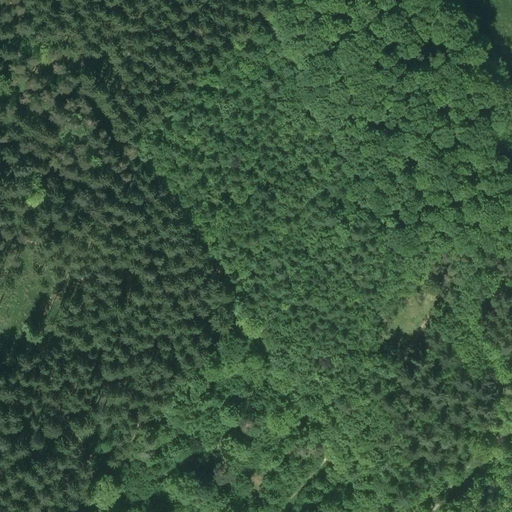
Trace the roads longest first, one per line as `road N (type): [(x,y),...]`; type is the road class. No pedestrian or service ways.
road 1 (track): [(70,511),(222,324),(228,306),(219,270),(192,227),(23,0)]
road 2 (track): [(278,511),(377,396),(485,228),(485,165),(465,109),(381,0)]
